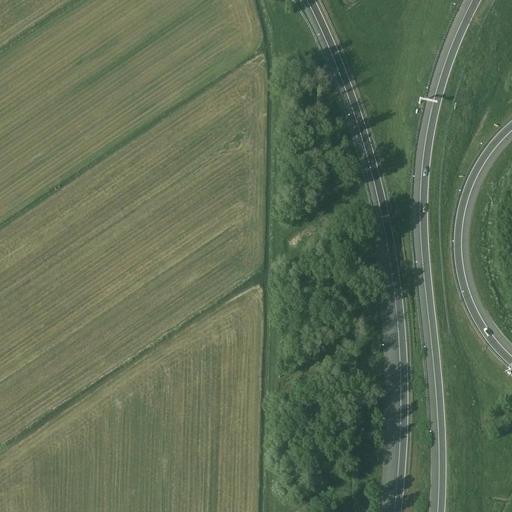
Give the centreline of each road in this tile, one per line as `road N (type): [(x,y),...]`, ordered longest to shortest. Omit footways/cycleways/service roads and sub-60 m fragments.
road 1 (motorway): [(309,0),(350,90),(392,247),(404,409),(396,511)]
road 2 (motorway): [(477,0),(443,80),(424,171),(439,511)]
road 3 (motorway): [(511,363),(470,303),(458,229),(469,182),(511,125)]
